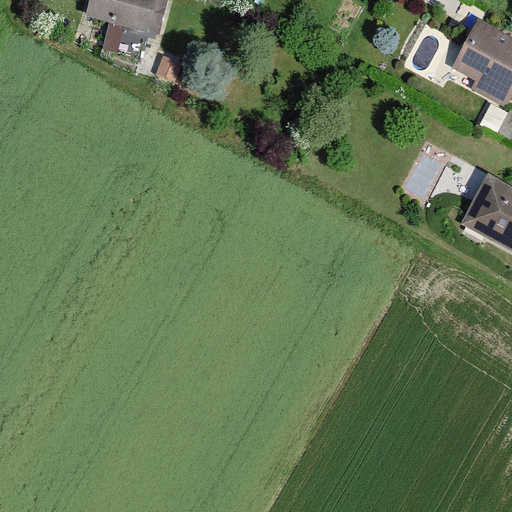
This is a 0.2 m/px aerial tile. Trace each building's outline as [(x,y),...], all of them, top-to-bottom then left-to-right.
[(165,0),(90,0),(86,18),(157,35),(165,0)] [(511,95),(511,42),(477,25),(454,69),(478,81),(473,90),(506,107),(511,95)] [(159,75),(189,84),(195,66),(165,57),(159,75)] [(479,126),(511,142),(511,112),(509,115),(490,106),(479,126)] [(511,189),(488,177),(461,225),(511,252),(511,189)]
